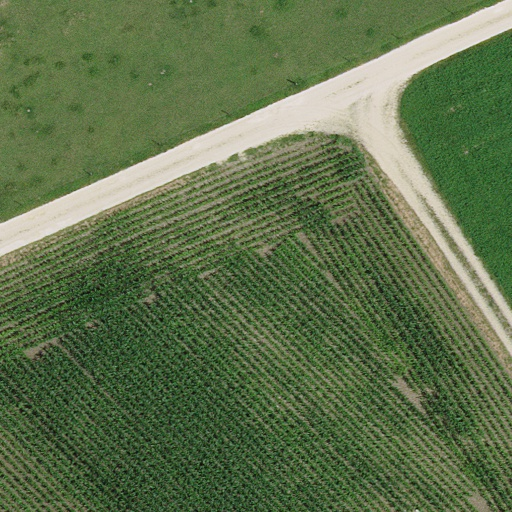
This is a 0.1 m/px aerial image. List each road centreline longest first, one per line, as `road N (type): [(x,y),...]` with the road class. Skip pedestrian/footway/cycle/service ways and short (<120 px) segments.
road 1 (track): [(511,13),(0,240)]
road 2 (track): [(511,334),(350,88)]
